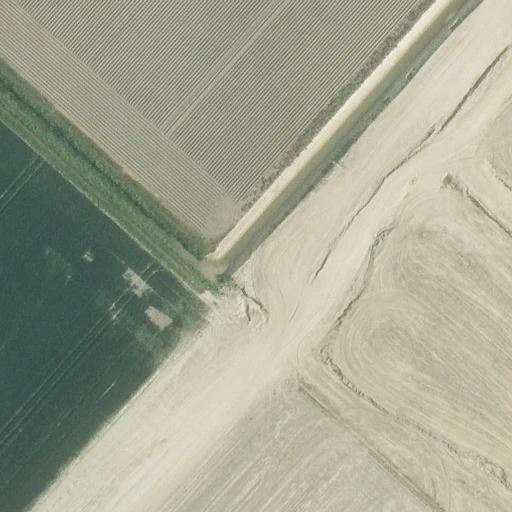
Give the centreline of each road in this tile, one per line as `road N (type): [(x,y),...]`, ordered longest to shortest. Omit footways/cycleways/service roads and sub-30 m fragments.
road 1 (unclassified): [(374,188),(75,511)]
road 2 (unclassified): [(511,312),(374,188)]
road 3 (unclassified): [(511,32),(427,128)]
